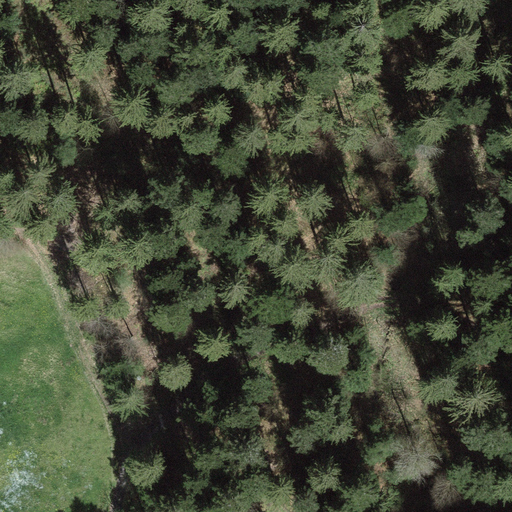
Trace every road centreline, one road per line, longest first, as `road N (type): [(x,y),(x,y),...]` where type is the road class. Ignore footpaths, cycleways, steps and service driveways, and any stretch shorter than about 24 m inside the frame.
road 1 (track): [(121,455),(214,373),(313,319),(382,295),(425,298),(511,342)]
road 2 (track): [(0,226),(49,265),(111,375),(121,455)]
